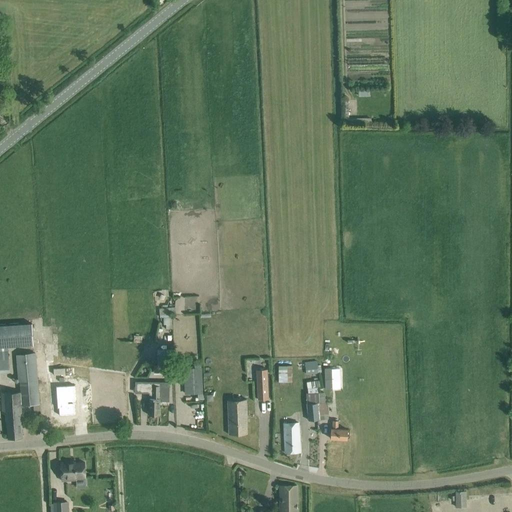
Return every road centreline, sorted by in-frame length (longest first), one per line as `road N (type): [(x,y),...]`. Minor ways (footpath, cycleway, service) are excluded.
road 1 (unclassified): [(0,447),(170,437),(307,478),(359,485),(511,469)]
road 2 (tertiary): [(0,149),(184,0)]
